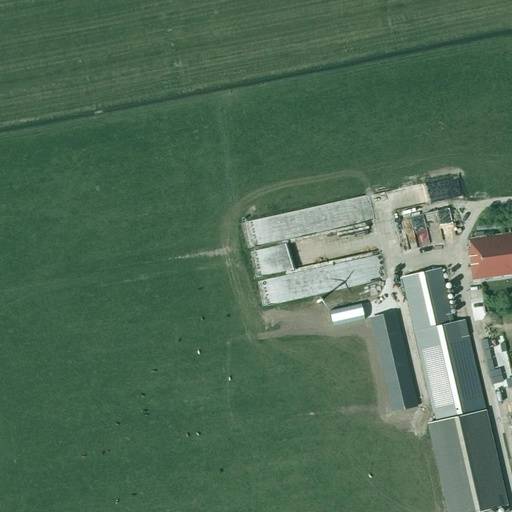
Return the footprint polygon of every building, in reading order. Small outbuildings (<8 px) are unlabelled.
[(451,206),(410,214),(412,222),(401,224),(404,241),(408,240),(408,246),(431,241),(429,226),(440,224),(442,236),(456,234),(451,206)] [(469,250),(473,280),(511,274),(511,233),(470,239),(471,250),(469,250)] [(437,422),(429,424),(448,511),(478,511),(508,505),(465,320),(454,323),(442,269),(404,277),(437,422)] [(496,369),(503,368),(498,334),(491,335),(496,369)] [(503,368),(497,370),(488,338),(483,339),(495,384),(507,381),(503,368)]
